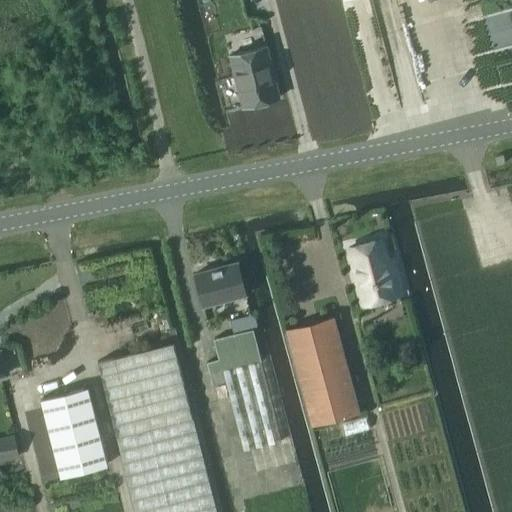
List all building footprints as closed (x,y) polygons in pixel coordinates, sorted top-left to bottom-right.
[(261,47),(225,57),(239,108),(249,106),(254,108),(262,106),(265,101),(271,100),(263,68),(267,66),(261,47)] [(379,239),(348,247),(363,304),(401,294),(391,259),(385,260),(379,239)] [(194,274),(203,305),(245,294),(237,263),(194,274)] [(230,320),(233,332),(258,325),(254,314),(230,320)] [(357,411),(349,380),(332,315),(285,328),(312,425),(358,412),(357,411)] [(218,359),(206,362),(212,385),(224,382),(241,451),(282,441),(261,360),(254,329),(213,339),(218,359)] [(215,511),(173,343),(97,362),(116,436),(135,511),(215,511)] [(77,382),(31,394),(52,472),(98,459),(77,382)] [(13,435),(0,438),(0,459),(17,456),(13,435)]
